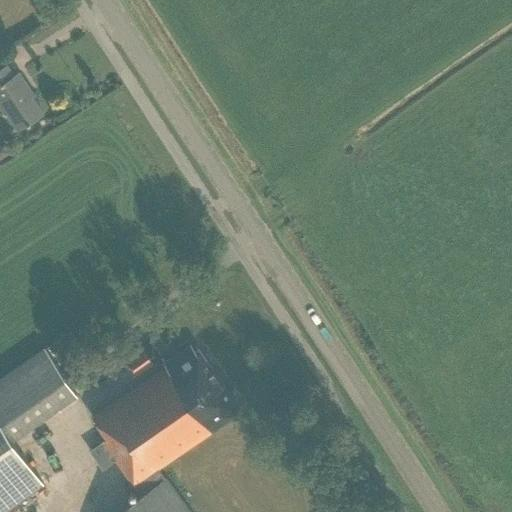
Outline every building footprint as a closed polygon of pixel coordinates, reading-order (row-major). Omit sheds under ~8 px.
[(5,66),(0,69),(0,103),(6,112),(8,111),(20,128),(43,113),(31,96),(34,94),(19,72),(12,77),(5,66)] [(4,143),(0,145),(0,159),(10,153),(4,143)] [(135,378),(164,358),(153,342),(124,363),(135,378)] [(166,365),(95,416),(109,437),(104,440),(105,441),(92,451),(105,469),(118,460),(143,496),(120,511),(190,511),(159,469),(242,410),(198,345),(195,347),(192,344),(164,362),(166,365)] [(78,395),(45,349),(0,379),(0,511),(14,511),(42,494),(49,489),(14,440),(78,395)]
